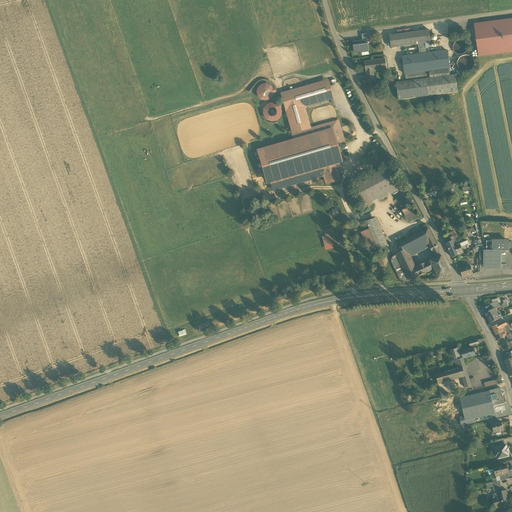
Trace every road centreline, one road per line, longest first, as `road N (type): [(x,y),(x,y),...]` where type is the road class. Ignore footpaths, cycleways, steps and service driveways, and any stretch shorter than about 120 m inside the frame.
road 1 (secondary): [(464,290),(307,307),(0,415)]
road 2 (residential): [(323,0),(339,52),(464,290)]
road 3 (track): [(511,11),(333,35)]
road 4 (residential): [(464,290),(511,400)]
